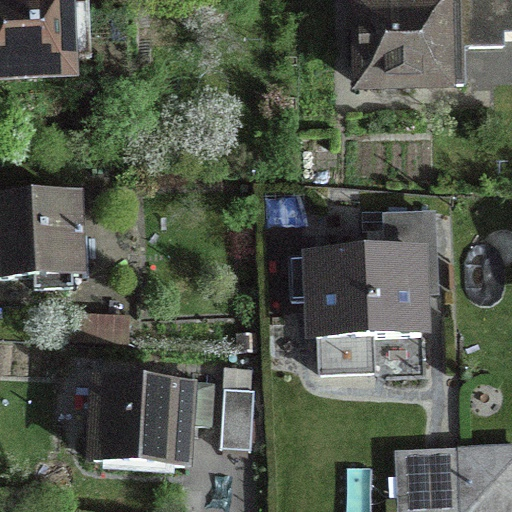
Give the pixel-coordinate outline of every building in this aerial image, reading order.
[(63,0),(0,0),(0,77),(68,74),(67,60),(88,59),(85,5),(64,6),(63,0)] [(361,88),(463,86),(462,48),(501,47),(501,28),(511,28),(511,0),(435,0),(436,4),(359,6),(361,88)] [(72,201),(0,204),(0,280),(31,279),(32,291),(71,289),(70,277),(76,277),(72,201)] [(387,255),(290,261),(292,304),(315,303),(317,342),(320,341),(321,377),(374,374),(373,339),(421,337),(418,255),(432,254),(431,216),(386,218),(387,255)] [(186,392),(99,386),(94,462),(185,468),(187,427),(210,428),(213,391),(187,389),(186,392)] [(255,394),(225,392),(222,451),(252,453),(255,394)] [(511,511),(511,452),(463,455),(466,511),(511,511)] [(466,511),(463,455),(416,457),(418,511),(466,511)]
